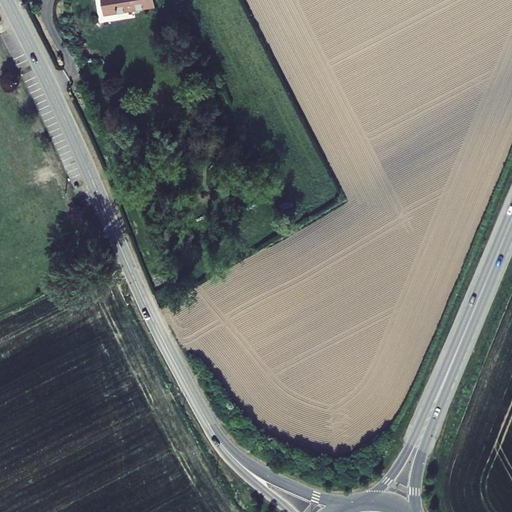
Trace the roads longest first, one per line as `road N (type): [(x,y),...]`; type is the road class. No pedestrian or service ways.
road 1 (tertiary): [(6,0),(156,328),(232,455)]
road 2 (tertiary): [(472,312),(408,448),(358,501)]
road 3 (tertiary): [(415,511),(419,464),(472,312)]
road 4 (tertiary): [(348,504),(232,455)]
